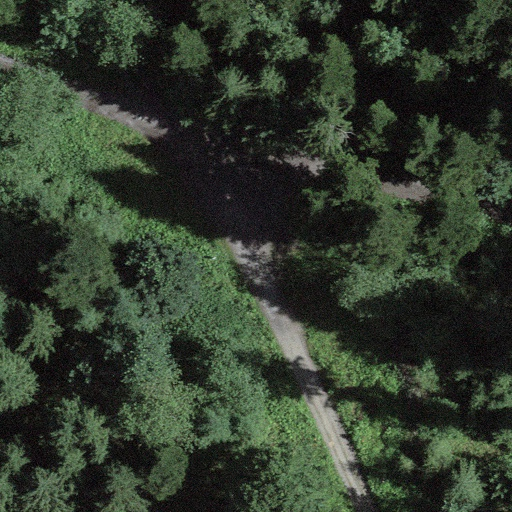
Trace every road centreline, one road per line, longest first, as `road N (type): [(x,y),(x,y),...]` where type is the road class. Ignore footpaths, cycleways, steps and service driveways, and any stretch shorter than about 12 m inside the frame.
road 1 (track): [(0,49),(511,207)]
road 2 (track): [(178,109),(359,511)]
